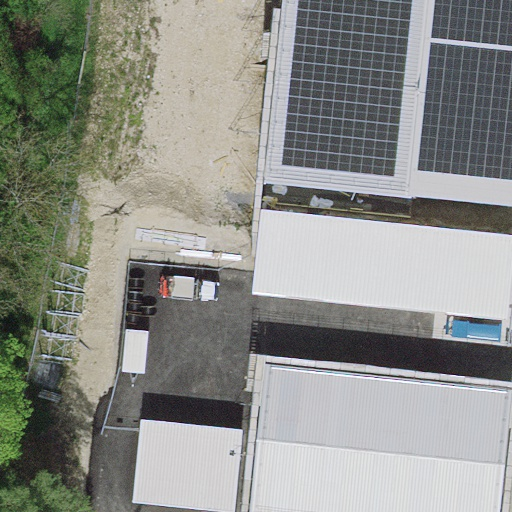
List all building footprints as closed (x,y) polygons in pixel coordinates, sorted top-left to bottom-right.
[(511,191),(511,0),(288,0),(268,172),(511,200),(511,191)] [(450,262),(452,236),(359,228),(351,309),(445,318),(447,292),(450,262)] [(200,237),(180,235),(160,392),(180,395),(200,237)] [(511,297),(511,267),(450,262),(447,292),(511,297)] [(495,511),(504,425),(257,400),(245,511),(495,511)]
